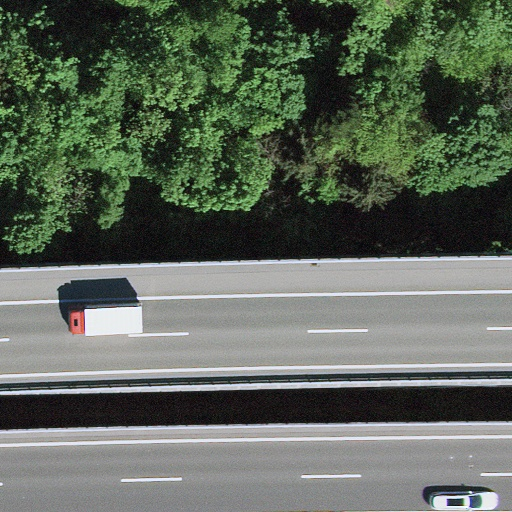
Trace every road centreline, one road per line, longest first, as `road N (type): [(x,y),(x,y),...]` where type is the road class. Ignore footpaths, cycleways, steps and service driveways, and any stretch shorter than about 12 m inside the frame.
road 1 (motorway): [(511,325),(0,337)]
road 2 (motorway): [(0,486),(511,477)]
